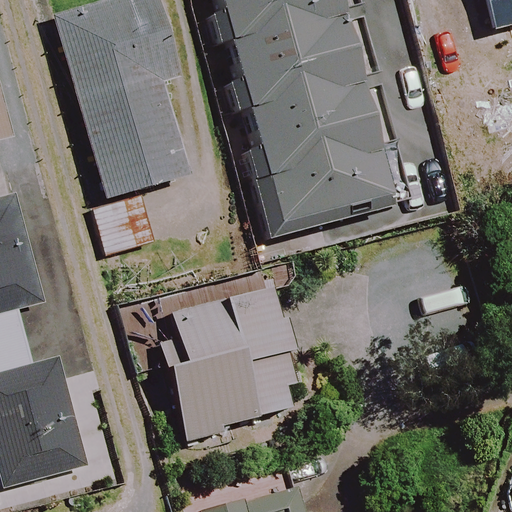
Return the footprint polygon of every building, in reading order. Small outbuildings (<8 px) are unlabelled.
[(171,84),(147,0),(144,0),(48,26),(98,206),(181,183),(155,88),(171,84)] [(237,121),(245,154),(237,156),(258,236),(266,234),(383,204),(369,152),(329,0),(205,0),(210,19),(202,21),(210,52),(218,50),(227,85),(219,87),(229,123),(237,121)] [(511,29),(511,0),(477,0),(487,36),(511,29)] [(0,509),(81,490),(51,364),(27,370),(15,325),(37,320),(8,200),(0,202),(0,509)] [(285,376),(263,295),(164,322),(176,365),(159,370),(180,445),(289,415),(278,378),(285,376)] [(310,511),(309,507),(287,511),(279,511),(275,493),(194,511),(310,511)]
